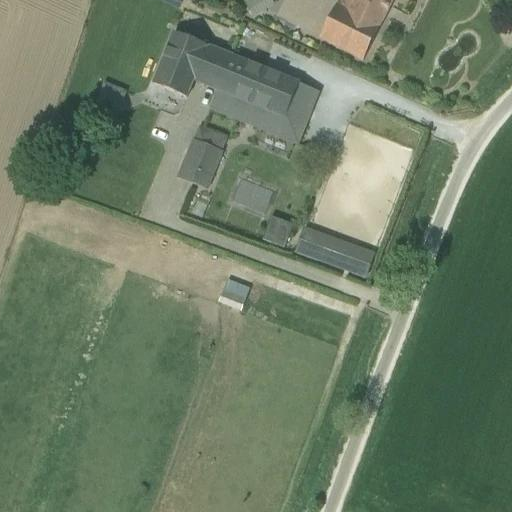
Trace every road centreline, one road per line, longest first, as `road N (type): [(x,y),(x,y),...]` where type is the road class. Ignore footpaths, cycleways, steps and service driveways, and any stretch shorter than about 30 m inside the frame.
road 1 (residential): [(325,511),(458,174),(511,100)]
road 2 (track): [(474,143),(273,60)]
